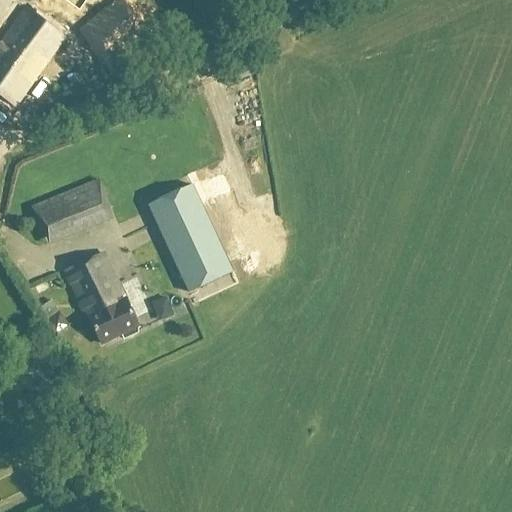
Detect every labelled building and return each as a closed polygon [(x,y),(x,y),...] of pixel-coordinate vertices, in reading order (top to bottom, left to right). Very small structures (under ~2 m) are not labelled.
[(0,0),(0,19),(6,11),(4,10),(12,0),(11,0),(0,0)] [(158,38),(126,0),(120,0),(80,33),(114,74),(158,38)] [(0,97),(14,107),(63,39),(26,11),(0,46),(0,97)] [(115,220),(109,207),(100,182),(32,209),(47,247),(115,220)] [(148,207),(188,294),(232,274),(192,187),(148,207)] [(258,202),(264,220),(281,214),(274,196),(258,202)] [(123,296),(121,291),(103,255),(65,274),(87,319),(89,318),(103,345),(124,335),(126,340),(139,333),(139,327),(140,327),(126,299),(124,300),(122,297),(123,296)] [(59,316),(46,325),(54,338),(68,329),(59,316)] [(72,371),(55,380),(67,403),(84,394),(72,371)]
